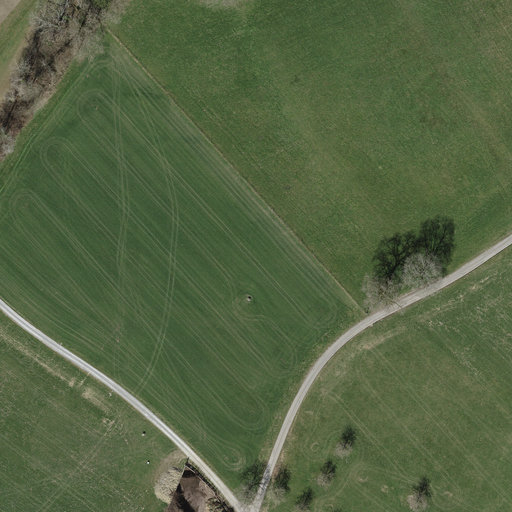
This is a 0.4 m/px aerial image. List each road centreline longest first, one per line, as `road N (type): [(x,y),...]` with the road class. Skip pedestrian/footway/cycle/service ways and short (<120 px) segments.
road 1 (unclassified): [(511,239),(372,320),(328,355),(296,405),(252,511)]
road 2 (track): [(0,302),(142,406),(248,511)]
